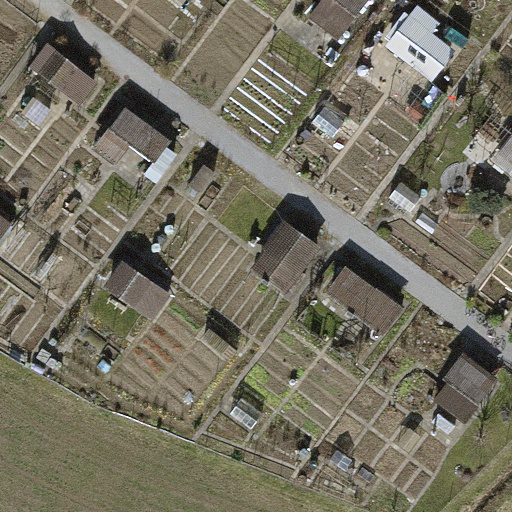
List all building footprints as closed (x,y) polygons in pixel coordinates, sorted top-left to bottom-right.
[(362,0),(323,0),(314,13),(340,31),(362,0)] [(456,47),(411,14),(393,39),(438,71),(456,47)] [(100,89),(53,57),(37,81),(84,113),(100,89)] [(171,144),(125,111),(96,152),(119,168),(132,150),(155,166),(171,144)] [(511,146),(500,162),(511,170),(511,146)] [(0,248),(15,228),(0,216),(0,248)] [(328,255),(286,225),(255,267),(298,297),(328,255)] [(177,295),(131,262),(113,286),(159,319),(177,295)] [(410,310),(353,269),(334,295),(391,336),(410,310)] [(502,388),(464,361),(453,377),(460,383),(445,404),(475,425),(502,388)]
